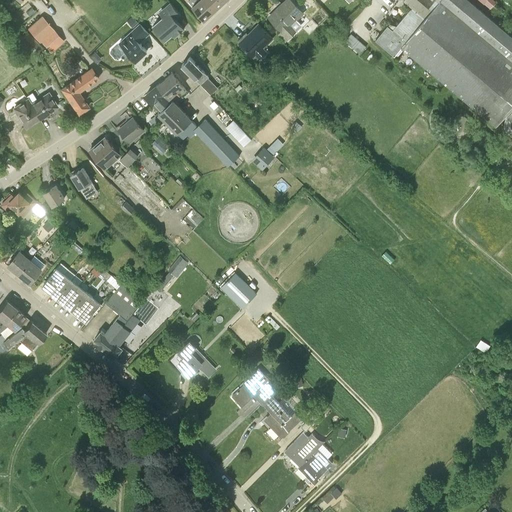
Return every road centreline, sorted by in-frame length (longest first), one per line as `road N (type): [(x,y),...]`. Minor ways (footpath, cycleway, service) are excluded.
road 1 (unclassified): [(249,511),(119,375),(0,276)]
road 2 (unclassified): [(0,185),(110,111),(237,0)]
